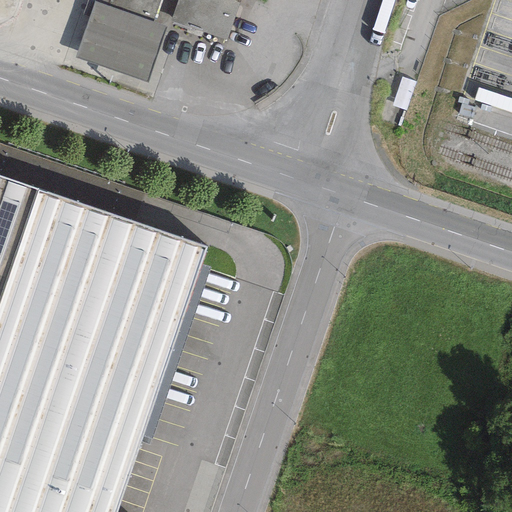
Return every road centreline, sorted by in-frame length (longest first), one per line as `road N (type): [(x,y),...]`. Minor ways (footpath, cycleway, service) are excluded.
road 1 (unclassified): [(236,511),(343,195)]
road 2 (secondary): [(0,78),(309,184)]
road 3 (unclassified): [(368,0),(309,184)]
road 4 (secondary): [(343,195),(511,252)]
